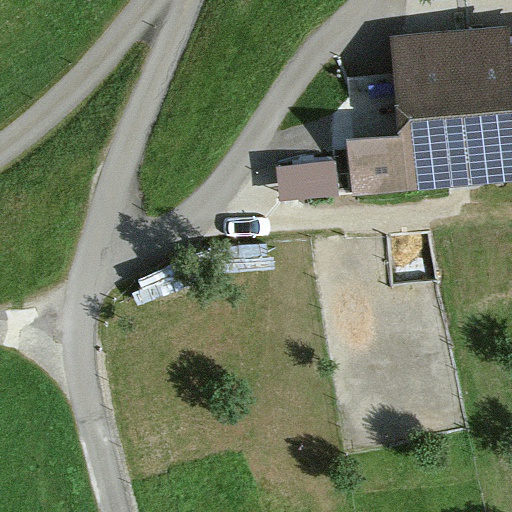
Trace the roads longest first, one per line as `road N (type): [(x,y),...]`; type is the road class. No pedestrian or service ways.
road 1 (track): [(183,0),(101,228),(81,326),(117,511)]
road 2 (track): [(0,151),(82,80),(151,0)]
